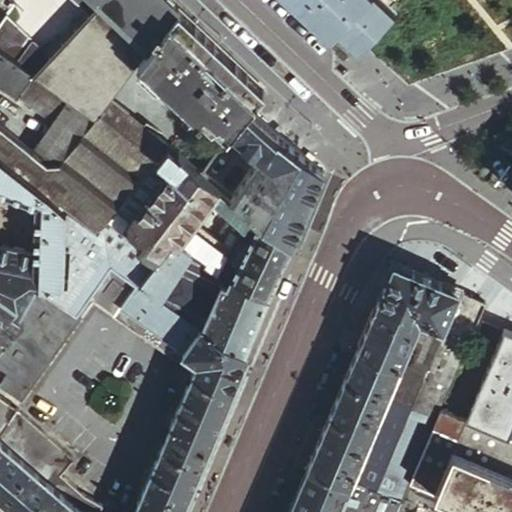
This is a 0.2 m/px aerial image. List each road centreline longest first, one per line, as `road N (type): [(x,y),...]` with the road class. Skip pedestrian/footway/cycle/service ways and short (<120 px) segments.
road 1 (unclassified): [(410,227),(382,239),(366,259),(254,511)]
road 2 (residential): [(238,0),(383,144)]
road 3 (residential): [(511,101),(383,144)]
